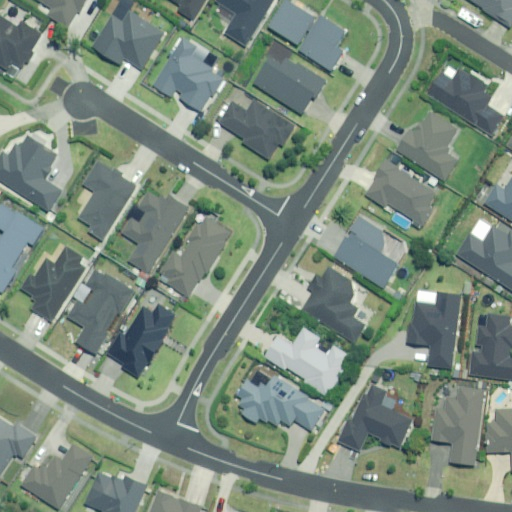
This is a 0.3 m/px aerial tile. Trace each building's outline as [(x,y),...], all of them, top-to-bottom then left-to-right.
[(41,0),(54,8),(50,14),(70,26),(81,9),(85,11),(91,0),(41,0)] [(177,0),(183,3),(179,11),(196,20),(207,0),(177,0)] [(218,0),(218,1),(238,13),(225,33),(247,47),(277,0),(218,0)] [(293,0),(287,0),(272,25),(302,43),(300,48),(336,70),(349,49),(340,45),(350,29),(324,13),(322,17),(293,0)] [(511,0),(470,0),(511,24),(511,0)] [(113,13),(94,44),(123,61),(126,56),(146,67),(169,30),(132,8),(125,20),(113,13)] [(15,27),(0,17),(0,67),(5,70),(9,64),(18,69),(41,34),(19,20),(15,27)] [(202,45),(185,36),(158,87),(175,96),(179,88),(186,91),(183,97),(205,109),(225,72),(196,56),(202,45)] [(272,57),(256,84),(307,114),(330,76),(302,59),(299,64),(288,57),(283,64),(272,57)] [(443,76),(432,95),(493,131),(503,114),(486,104),(491,96),(483,91),(487,84),(469,73),(464,80),(455,75),(452,81),(443,76)] [(243,143),(271,160),(284,139),(290,143),(299,129),(257,102),(251,112),(234,101),(219,124),(245,140),(243,143)] [(410,130),(397,152),(447,180),(459,159),(450,154),(455,147),(448,143),(459,125),(432,109),(421,127),(418,124),(413,132),(410,130)] [(60,155),(30,136),(15,159),(4,152),(0,158),(0,179),(52,213),(65,191),(45,178),(60,155)] [(91,229),(107,239),(140,184),(100,160),(85,184),(97,191),(82,216),(94,223),(91,229)] [(439,195),(387,161),(365,195),(389,210),(392,205),(425,226),(435,210),(432,207),(439,195)] [(511,177),(505,189),(496,184),(484,204),(511,220),(511,177)] [(131,260),(153,273),(192,205),(166,190),(162,196),(151,190),(140,209),(149,214),(144,222),(134,216),(125,233),(141,243),(131,260)] [(45,227),(4,203),(0,209),(0,227),(9,233),(0,247),(0,291),(5,294),(45,227)] [(235,234),(208,217),(182,258),(175,253),(159,278),(190,298),(207,271),(210,273),(235,234)] [(381,252),(390,236),(359,218),(335,259),(389,291),(404,265),(381,252)] [(508,236),(493,227),(483,242),(470,234),(456,255),(511,290),(511,230),(508,236)] [(91,260),(66,246),(56,264),(47,260),(36,278),(31,276),(23,291),(40,300),(35,310),(56,322),(91,260)] [(331,267),(323,280),(318,276),(308,291),(313,295),(303,311),(354,344),(368,322),(356,315),(360,308),(349,301),(359,285),(331,267)] [(88,328),(80,342),(98,353),(108,336),(104,334),(131,290),(97,270),(88,285),(101,293),(92,308),(80,301),(70,317),(88,328)] [(409,322),(407,342),(431,344),(429,365),(455,367),(462,293),(437,290),(436,302),(418,301),(416,323),(409,322)] [(122,332),(108,354),(144,375),(181,314),(161,302),(155,312),(146,307),(129,336),(122,332)] [(511,318),(511,317),(489,315),(487,328),(479,327),(477,347),(473,346),(470,376),(511,380),(511,326),(511,327),(511,318)] [(277,337),(265,357),(327,394),(351,355),(333,344),(327,355),(315,347),(321,337),(303,327),(292,345),(277,337)] [(234,395),(240,415),(259,428),(265,419),(282,430),(286,424),(296,431),(299,426),(314,436),(330,412),(257,363),(234,395)] [(339,441),(361,451),(369,433),(401,447),(414,418),(382,405),(388,390),(374,384),(369,395),(364,393),(352,421),(348,420),(339,441)] [(454,444),(451,461),(476,465),(486,389),(460,386),(458,401),(446,399),(445,408),(438,407),(434,441),(454,444)] [(489,422),(490,453),(511,452),(511,408),(498,409),(499,422),(489,422)] [(16,428),(0,418),(0,477),(15,454),(23,459),(38,435),(19,424),(16,428)] [(96,458),(75,445),(64,461),(58,457),(49,471),(38,464),(24,486),(63,511),(96,458)] [(118,481),(100,473),(87,504),(104,511),(137,511),(149,486),(121,475),(118,481)] [(203,511),(205,509),(160,492),(152,511),(203,511)]
